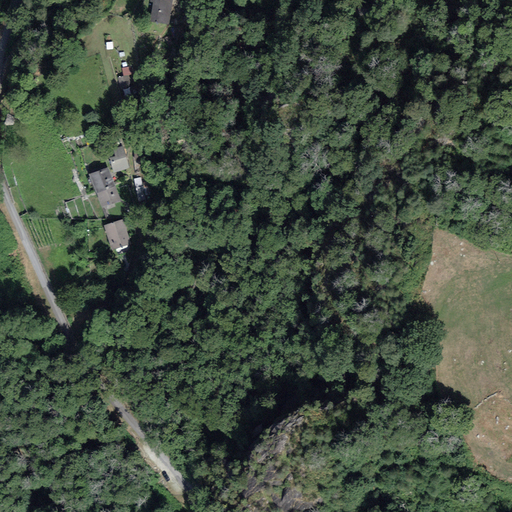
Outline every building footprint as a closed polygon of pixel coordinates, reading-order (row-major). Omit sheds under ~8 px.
[(150,22),(168,25),(172,0),(150,0),(150,2),(153,2),(150,22)] [(122,68),(123,77),(129,75),(133,75),(132,66),(122,68)] [(118,78),(121,90),(132,87),(129,75),(123,77),(118,78)] [(122,146),(112,149),(115,156),(109,158),(114,173),(129,168),(122,146)] [(96,193),(115,186),(108,167),(89,175),(96,193)] [(115,186),(96,193),(102,209),(121,201),(115,186)] [(123,219),(103,226),(112,250),(132,243),(123,219)]
